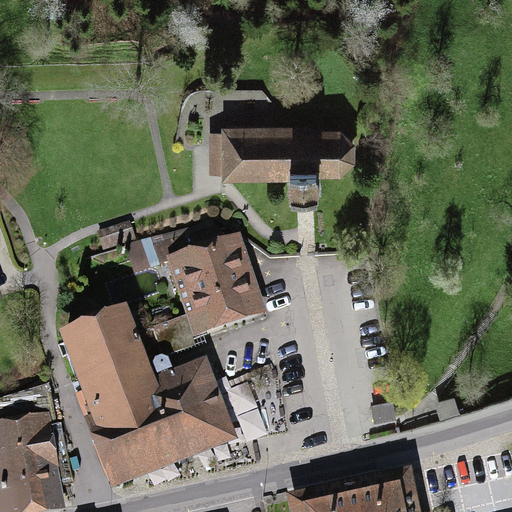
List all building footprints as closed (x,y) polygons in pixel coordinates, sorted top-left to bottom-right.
[(351,160),(352,143),(340,131),(310,132),(310,129),(225,129),(225,175),(289,175),(290,196),(319,195),(318,171),(340,171),(351,160)] [(130,224),(99,234),(104,250),(135,240),(130,224)] [(200,326),(253,308),(233,249),(229,250),(225,239),(213,229),(157,248),(162,263),(168,262),(181,300),(190,296),(200,326)] [(123,318),(66,340),(92,407),(87,409),(115,481),(227,438),(201,372),(171,383),(168,374),(172,372),(168,362),(162,359),(156,362),(153,368),(157,378),(161,376),(163,380),(150,385),(123,318)] [(183,320),(154,330),(163,357),(193,347),(183,320)] [(72,481),(61,426),(39,430),(38,425),(52,422),(46,388),(0,402),(0,509),(53,499),(50,486),(72,481)] [(439,402),(444,420),(459,415),(454,398),(439,402)] [(392,402),(372,406),(375,421),(395,417),(392,402)] [(299,506),(299,511),(408,511),(403,484),(299,506)]
